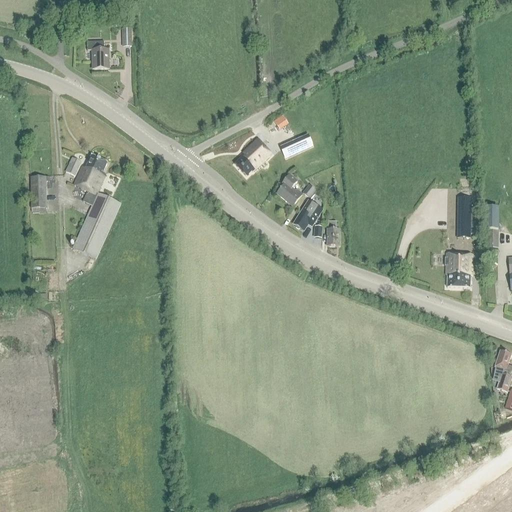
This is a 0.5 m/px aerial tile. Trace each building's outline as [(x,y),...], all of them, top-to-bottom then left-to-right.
[(122,30),(122,48),(132,48),(131,29),(122,30)] [(87,43),(87,52),(92,52),(92,64),(93,64),(93,71),(108,71),(108,63),(109,63),(109,51),(104,51),(104,43),(87,43)] [(297,156),(322,141),(317,133),(299,144),(297,140),(290,144),(297,156)] [(246,135),(228,146),(230,150),(248,140),(246,135)] [(244,156),(234,166),(246,178),(252,173),(254,171),(255,172),(272,156),(258,140),(242,154),(244,156)] [(285,160),(291,157),(286,148),(281,151),(285,160)] [(73,250),(96,260),(120,205),(97,195),(105,176),(102,174),(107,164),(91,157),(85,169),(83,168),(74,187),(87,193),(83,203),(92,207),(73,250)] [(71,159),(65,173),(75,178),(81,164),(71,159)] [(281,186),(283,187),(276,195),(292,208),(302,196),(296,191),(295,193),(291,190),(297,183),(289,176),(281,186)] [(30,179),(31,210),(46,209),(46,178),(30,179)] [(309,199),(315,191),(309,186),(303,194),(309,199)] [(459,230),(459,231),(459,240),(465,240),(466,240),(471,240),(472,240),(472,239),(472,230),(470,200),(458,200),(459,230)] [(299,217),(294,226),(296,228),(296,229),(298,230),(299,230),(303,233),(308,224),(312,227),(320,215),(320,210),(308,202),(306,206),(305,206),(299,216),(299,217)] [(499,231),(499,208),(498,208),(486,207),(486,231),(487,231),(499,231)] [(328,231),(327,248),(339,248),(339,246),(339,231),(336,231),(336,223),(328,223),(328,231)] [(498,250),(499,231),(487,231),(487,250),(498,250)] [(472,256),(446,255),(446,259),(444,259),(444,267),(446,267),(445,277),(447,277),(447,289),(469,290),(470,277),(472,277),(472,256)] [(495,368),(493,380),(498,382),(496,389),(506,393),(511,378),(510,378),(511,372),(511,367),(507,366),(511,356),(500,352),(494,368),(495,368)] [(502,488),(493,495),(505,511),(507,511),(511,509),(511,502),(507,495),(502,488)] [(490,511),(505,511),(493,495),(484,502),(490,511)] [(372,511),(384,511),(378,503),(370,509),(372,511)]
